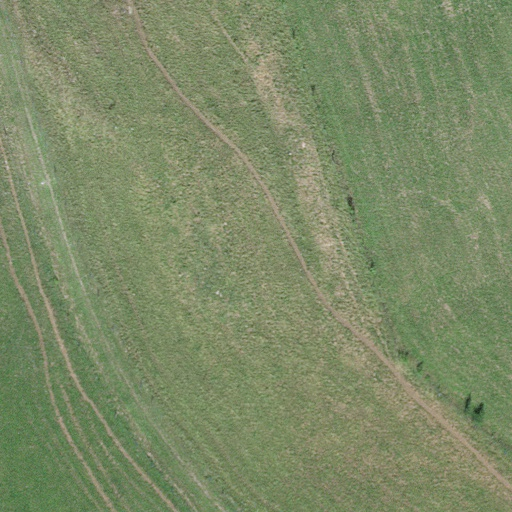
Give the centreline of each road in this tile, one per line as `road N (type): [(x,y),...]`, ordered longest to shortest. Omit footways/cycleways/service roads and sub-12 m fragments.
road 1 (track): [(252,0),(350,358),(511,503)]
road 2 (track): [(210,511),(182,487),(70,325),(0,80)]
